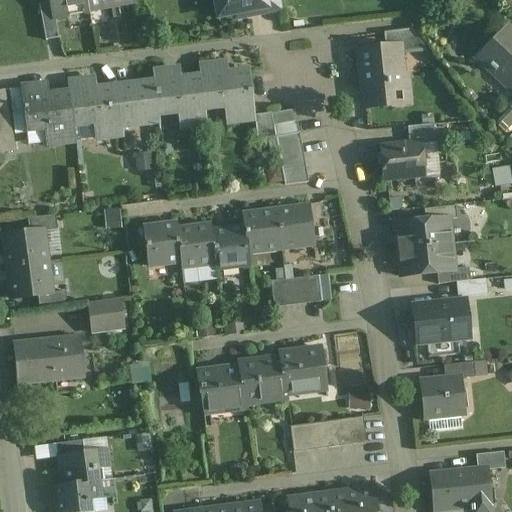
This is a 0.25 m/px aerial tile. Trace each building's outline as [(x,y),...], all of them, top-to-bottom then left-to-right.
[(49,0),(50,4),(53,20),(54,20),(89,14),(88,8),(86,0),(49,0)] [(86,0),(88,8),(112,4),(111,0),(86,0)] [(215,0),(219,17),(250,11),(248,0),(215,0)] [(248,0),(250,11),(251,15),(279,10),(276,0),(248,0)] [(50,4),(39,6),(45,41),(58,39),(54,20),(53,20),(50,4)] [(411,30),(383,33),(385,49),(398,47),(399,52),(426,50),(411,30)] [(511,34),(509,32),(483,59),(490,66),(488,68),(495,75),(497,73),(511,86),(511,104),(508,109),(509,109),(497,122),(497,127),(504,133),(508,133),(511,130),(511,129),(511,34)] [(385,49),(359,51),(360,67),(362,66),(364,85),(362,86),(364,108),(392,105),(391,93),(408,91),(406,75),(401,76),(399,52),(398,47),(385,49)] [(226,64),(199,67),(206,126),(204,107),(225,104),(227,124),(254,121),(255,121),(254,116),(249,73),(228,75),(226,64)] [(179,70),(153,73),(159,131),(160,131),(158,112),(178,110),(181,129),(206,126),(199,67),(198,68),(199,79),(181,81),(179,70)] [(153,84),(96,91),(95,80),(67,83),(74,142),(75,142),(73,122),(93,120),(96,140),(123,137),(122,128),(158,124),(159,131),(153,73),(152,73),(153,84)] [(68,95),(49,97),(47,86),(20,89),(25,128),(46,125),(48,145),(74,142),(67,83),(68,95)] [(20,89),(9,91),(14,135),(25,134),(20,89)] [(6,103),(0,104),(0,116),(9,115),(6,103)] [(294,110),(271,115),(273,126),(296,122),(294,110)] [(9,115),(0,116),(0,129),(11,127),(9,115)] [(271,115),(254,116),(255,121),(254,121),(256,141),(275,138),(273,126),(271,115)] [(296,122),(273,126),(275,138),(299,134),(296,122)] [(433,125),(407,128),(408,145),(420,143),(421,144),(434,143),(433,125)] [(11,127),(0,129),(0,141),(13,139),(11,127)] [(299,134),(275,138),(278,151),(301,146),(299,134)] [(13,139),(0,141),(0,153),(15,151),(13,139)] [(408,145),(380,148),(383,181),(424,177),(421,144),(420,143),(408,145)] [(301,146),(278,151),(280,162),(303,158),(301,146)] [(136,154),(134,169),(146,170),(148,155),(136,154)] [(303,158),(280,162),(282,174),(305,170),(303,158)] [(486,169),(489,187),(510,183),(507,165),(486,169)] [(305,170),(282,174),(284,186),(308,183),(305,170)] [(455,207),(423,210),(424,222),(448,219),(448,220),(456,220),(455,207)] [(309,208),(276,212),(280,250),(314,246),(309,208)] [(276,212),(242,216),(243,228),(244,228),(247,254),(248,254),(280,250),(276,212)] [(55,216),(27,220),(29,233),(42,232),(43,233),(57,231),(55,216)] [(424,222),(394,225),(397,251),(451,245),(448,220),(448,219),(424,222)] [(176,225),(142,229),(147,267),(180,263),(181,263),(177,231),(176,225)] [(177,231),(181,263),(180,263),(181,269),(214,265),(215,265),(211,232),(211,226),(177,231)] [(211,232),(215,265),(214,265),(215,271),(249,266),(248,254),(247,254),(244,228),(243,228),(211,232)] [(29,233),(2,237),(6,269),(47,263),(43,233),(42,232),(29,233)] [(451,245),(397,251),(400,277),(436,273),(454,271),(454,270),(451,245)] [(47,263),(6,269),(11,300),(37,297),(51,295),(51,294),(47,263)] [(468,269),(454,270),(454,271),(436,273),(437,285),(457,283),(469,282),(468,269)] [(328,275),(317,277),(321,303),(332,301),(328,275)] [(317,277),(305,278),(309,304),(321,303),(317,277)] [(305,278),(294,280),(297,306),(309,304),(305,278)] [(294,280),(282,281),(285,307),(297,306),(294,280)] [(469,282),(457,283),(459,298),(485,295),(483,280),(469,282)] [(282,281),(270,283),(274,309),(285,307),(282,281)] [(65,292),(51,294),(51,295),(37,297),(39,310),(67,307),(65,292)] [(120,300),(86,304),(90,334),(124,329),(120,300)] [(464,302),(413,307),(417,344),(468,339),(464,302)] [(211,323),(196,324),(198,339),(213,337),(211,323)] [(80,337),(13,343),(18,386),(84,379),(80,337)] [(320,349),(279,354),(279,358),(280,358),(284,390),(285,390),(325,385),(320,349)] [(279,358),(238,364),(238,368),(239,368),(243,401),(244,401),(286,395),(285,390),(284,390),(280,358),(279,358)] [(484,362),(473,363),(474,378),(485,377),(484,362)] [(473,363),(443,367),(444,380),(459,379),(459,380),(474,378),(473,363)] [(147,364),(130,365),(131,382),(148,381),(147,364)] [(238,368),(197,373),(198,377),(202,409),(245,403),(244,401),(243,401),(239,368),(238,368)] [(444,380),(420,383),(424,419),(427,418),(459,415),(463,415),(459,380),(459,379),(444,380)] [(369,394),(348,394),(348,411),(369,411),(369,394)] [(459,415),(427,418),(429,432),(461,429),(459,415)] [(362,418),(350,420),(353,445),(366,444),(362,418)] [(350,420),(338,421),(341,447),(353,445),(350,420)] [(338,421),(326,423),(329,448),(341,447),(338,421)] [(326,423),(314,424),(317,450),(329,448),(326,423)] [(314,424),(302,426),(305,452),(317,450),(314,424)] [(302,426),(289,428),(293,453),(305,452),(302,426)] [(149,436),(134,438),(137,453),(151,451),(149,436)] [(82,442),(56,445),(57,458),(59,458),(59,456),(83,453),(82,442)] [(83,453),(59,456),(59,458),(63,486),(51,487),(51,488),(97,482),(96,470),(107,468),(105,451),(83,453)] [(503,453),(475,456),(477,471),(486,470),(486,471),(504,469),(503,453)] [(477,471),(430,476),(434,511),(436,511),(435,505),(453,503),(454,509),(470,508),(470,511),(490,511),(486,471),(486,470),(477,471)] [(97,482),(51,488),(54,511),(89,511),(88,501),(99,500),(97,482)] [(375,511),(374,498),(360,499),(359,491),(344,493),(345,501),(346,511),(375,511)] [(344,493),(315,496),(316,505),(317,505),(317,511),(346,511),(345,501),(344,493)] [(315,496),(287,500),(288,511),(317,511),(317,505),(316,505),(315,496)]
